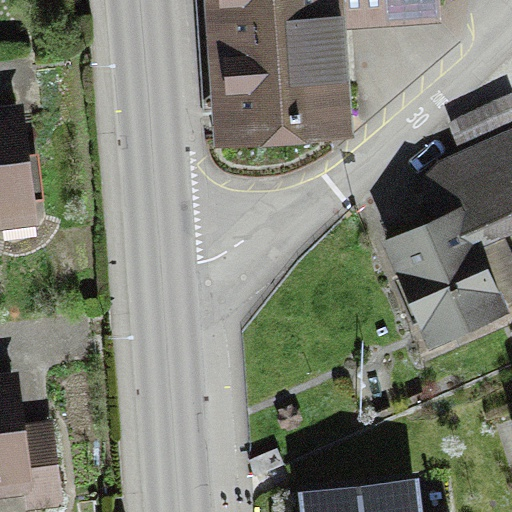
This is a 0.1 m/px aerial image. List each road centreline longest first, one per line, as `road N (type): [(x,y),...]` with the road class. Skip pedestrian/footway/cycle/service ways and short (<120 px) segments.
road 1 (residential): [(165,280),(280,228),(511,34)]
road 2 (secondary): [(140,0),(165,280)]
road 3 (secondary): [(165,280),(183,511)]
